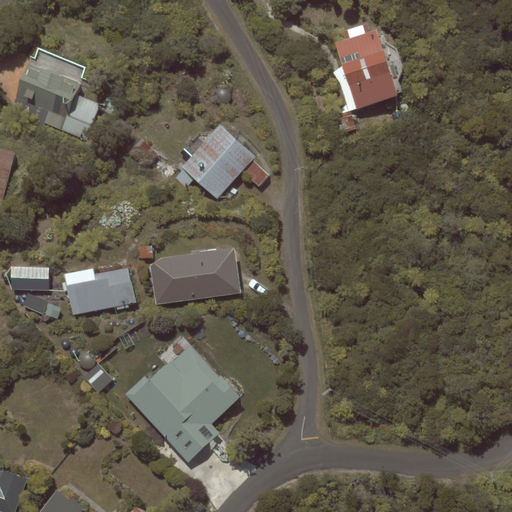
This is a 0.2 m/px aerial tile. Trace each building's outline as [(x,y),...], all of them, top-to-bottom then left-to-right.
[(351,110),(398,96),(377,29),(370,32),(367,24),(343,31),(345,39),(335,42),(342,66),(327,75),(341,133),(356,129),(351,110)] [(80,85),(29,64),(10,110),(87,141),(101,105),(75,95),(80,85)] [(220,125),(183,167),(218,198),(255,157),(220,125)] [(0,206),(15,152),(0,148),(0,206)] [(153,258),(153,245),(140,246),(140,258),(153,258)] [(163,258),(150,266),(156,305),(241,294),(235,248),(163,258)] [(93,269),(65,275),(73,315),(136,302),(128,267),(94,274),(93,269)] [(49,268),(12,268),(12,290),(49,291),(49,268)] [(211,424),(240,397),(190,343),(149,380),(145,376),(125,394),(188,462),(220,433),(211,424)] [(98,393),(113,379),(98,363),(83,377),(98,393)] [(0,510),(4,511),(12,511),(24,481),(0,471),(0,510)] [(81,511),(56,492),(40,511),(81,511)]
